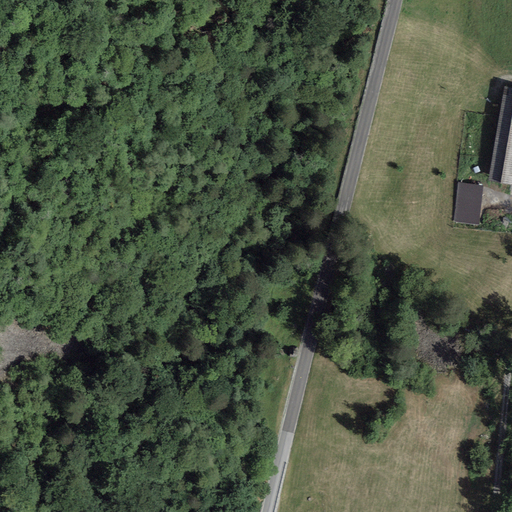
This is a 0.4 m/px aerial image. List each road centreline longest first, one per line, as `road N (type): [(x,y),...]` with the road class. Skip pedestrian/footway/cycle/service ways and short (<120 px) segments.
road 1 (tertiary): [(268,511),(395,0)]
road 2 (track): [(494,511),(511,355)]
